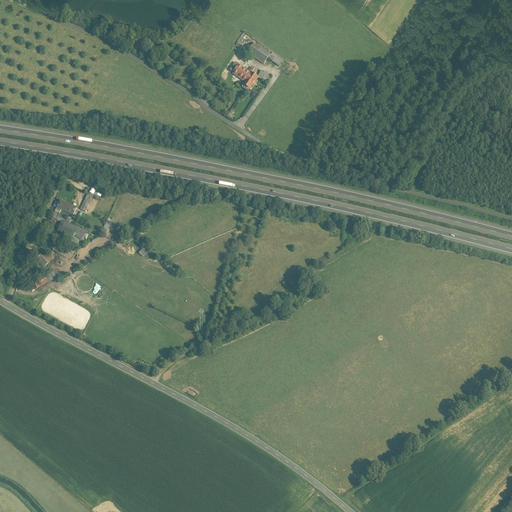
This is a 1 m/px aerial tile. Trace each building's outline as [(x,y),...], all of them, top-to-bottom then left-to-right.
[(271,55),(254,43),(247,53),(264,64),(268,59),(271,55)] [(282,63),(271,55),(268,59),(279,67),(282,63)] [(248,72),(239,65),(233,73),(245,82),(243,85),(249,89),(258,77),(252,73),(251,74),(248,72)] [(88,192),(80,210),(85,212),(93,195),(88,192)] [(77,208),(60,201),(57,208),(61,210),(73,216),(77,208)] [(88,233),(65,223),(61,232),(61,233),(61,232),(61,233),(60,235),(68,239),(68,240),(78,245),(80,241),(84,243),(88,233)] [(54,236),(47,232),(46,234),(42,240),(44,241),(49,244),(54,236)] [(64,242),(54,236),(49,244),(49,246),(54,249),(56,244),(61,247),(64,242)] [(138,253),(142,257),(146,252),(142,248),(138,253)] [(39,255),(34,260),(43,268),(48,262),(39,255)] [(44,276),(33,282),(36,288),(47,282),(44,276)]
